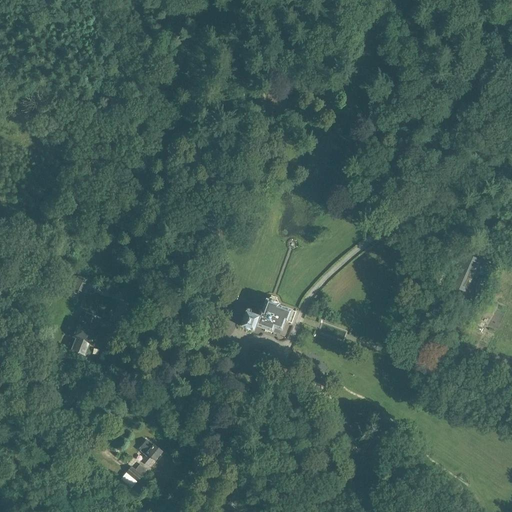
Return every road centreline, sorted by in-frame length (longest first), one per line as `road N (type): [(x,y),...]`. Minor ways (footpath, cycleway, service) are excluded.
road 1 (unknown): [(227,0),(121,278),(107,352),(222,337),(260,371)]
road 2 (unknown): [(260,0),(268,246)]
road 3 (track): [(325,213),(367,245),(511,133)]
